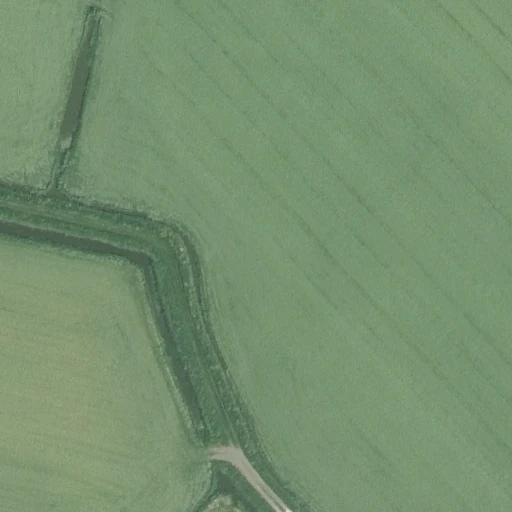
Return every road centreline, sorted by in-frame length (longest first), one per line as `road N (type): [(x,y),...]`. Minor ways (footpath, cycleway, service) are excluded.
road 1 (track): [(132,8),(104,126),(121,172),(193,202),(242,334),(309,470),(357,511)]
road 2 (track): [(0,203),(153,239),(170,261),(238,454),(284,511)]
